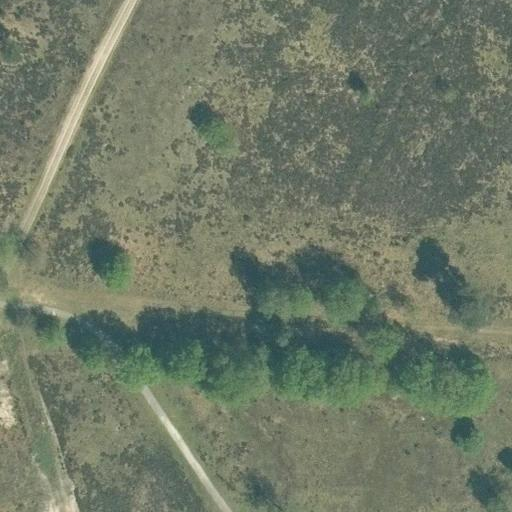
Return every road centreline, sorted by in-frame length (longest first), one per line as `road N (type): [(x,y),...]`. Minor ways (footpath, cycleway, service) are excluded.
road 1 (track): [(0,291),(511,331)]
road 2 (track): [(130,0),(60,131),(0,280)]
road 3 (track): [(0,300),(65,511)]
